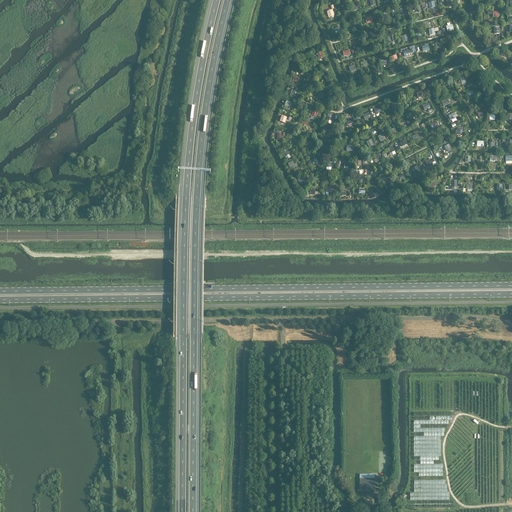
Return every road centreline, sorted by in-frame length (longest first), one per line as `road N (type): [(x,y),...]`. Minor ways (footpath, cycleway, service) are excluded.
road 1 (motorway): [(192,511),(199,149),(227,0)]
road 2 (motorway): [(216,0),(185,199),(181,511)]
road 3 (primary): [(0,299),(511,293)]
road 4 (primary): [(511,285),(0,291)]
road 5 (track): [(511,427),(457,414),(443,445),(458,502),(511,503)]
road 6 (track): [(224,511),(221,321)]
road 7 (track): [(149,511),(147,321)]
road 8 (unknown): [(346,80),(461,44)]
